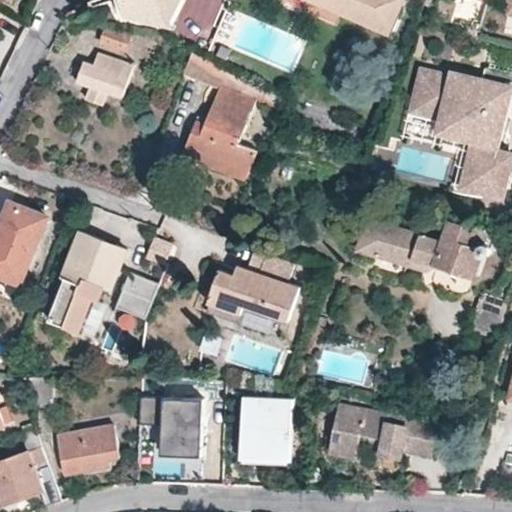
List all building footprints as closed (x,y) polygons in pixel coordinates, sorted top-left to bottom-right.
[(176,35),(191,0),(112,0),(106,2),(114,20),(176,35)] [(324,0),(333,3),(388,28),(399,0),(324,0)] [(418,24),(416,34),(449,42),(452,33),(418,24)] [(126,50),(131,36),(107,28),(102,41),(126,50)] [(84,61),(78,80),(92,85),(88,99),(103,104),(108,91),(122,96),(134,65),(98,52),(94,63),(84,61)] [(511,74),(485,68),(481,84),(455,78),(454,83),(421,75),(417,92),(431,95),(427,112),(445,117),(443,128),(475,136),(493,141),(505,93),(511,95),(511,74)] [(455,78),(422,70),(421,75),(454,83),(455,78)] [(257,150),(239,144),(256,99),(219,85),(196,148),(250,168),(257,150)] [(264,97),(261,104),(277,111),(280,104),(264,97)] [(493,141),(475,136),(474,142),(492,147),(493,141)] [(492,147),(474,142),(472,146),(491,151),(492,147)] [(510,156),(491,151),(472,146),(463,185),(499,194),(504,174),(510,156)] [(48,217),(11,203),(0,230),(0,273),(22,282),(48,217)] [(448,222),(441,243),(406,233),(368,221),(358,253),(366,255),(380,260),(385,256),(399,260),(401,267),(422,273),(426,264),(436,267),(437,263),(472,275),(475,275),(481,255),(485,255),(487,255),(490,252),(491,250),(497,234),(497,229),(485,226),(474,224),(473,227),(450,220),(448,222)] [(128,249),(82,231),(64,276),(67,277),(51,320),(83,331),(100,290),(103,284),(113,288),(128,249)] [(401,267),(399,260),(385,256),(380,260),(401,267)] [(286,328),(299,287),(238,266),(235,275),(219,270),(208,302),(218,305),(241,313),(244,306),(265,313),(263,321),(286,328)] [(147,316),(161,280),(131,268),(117,305),(147,316)] [(508,304),(481,292),(471,328),(496,337),(508,304)] [(208,302),(206,309),(261,327),(263,321),(265,313),(244,306),(241,313),(218,305),(208,302)] [(202,350),(223,356),(229,337),(208,330),(202,350)] [(141,377),(141,385),(162,387),(162,375),(142,374),(141,377)] [(37,405),(53,404),(53,377),(38,378),(37,403),(37,405)] [(0,392),(24,393),(24,403),(37,403),(38,378),(7,378),(0,379),(0,392)] [(283,455),(291,456),(294,399),(244,397),(242,454),(283,455)] [(202,456),(202,448),(204,399),(164,398),(162,449),(185,450),(185,456),(202,456)] [(441,423),(340,403),(329,454),(357,459),(360,442),(382,446),(405,451),(434,457),(441,423)] [(66,474),(78,472),(111,466),(110,458),(120,456),(114,425),(58,435),(60,444),(66,474)] [(0,460),(0,495),(1,497),(3,504),(44,490),(50,505),(64,499),(49,461),(42,443),(37,429),(24,434),(29,450),(0,460)]
